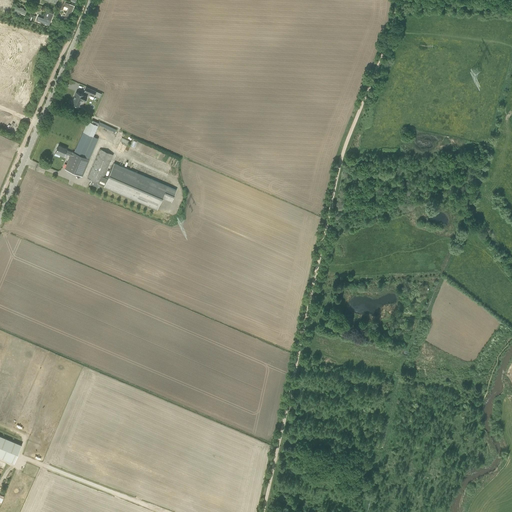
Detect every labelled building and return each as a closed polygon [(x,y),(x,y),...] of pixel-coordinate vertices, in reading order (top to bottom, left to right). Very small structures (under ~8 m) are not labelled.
[(65,15),(70,17),(75,5),(66,1),(64,6),(68,8),(65,15)] [(16,6),(13,13),(24,17),(27,10),(16,6)] [(46,11),(44,17),(38,16),(37,21),(50,25),(54,13),(46,11)] [(86,87),(84,91),(94,95),(96,91),(86,87)] [(83,95),(76,92),(71,103),(79,106),(78,105),(81,99),(85,100),(85,101),(87,97),(83,95)] [(93,149),(98,138),(83,132),(74,153),(72,152),(66,150),(67,149),(58,145),(55,153),(63,156),(65,153),(70,156),(65,169),(82,176),(89,160),(84,157),(88,147),(93,149)] [(104,177),(113,155),(99,149),(87,178),(91,180),(89,184),(99,188),(100,185),(104,186),(103,187),(157,210),(162,198),(171,202),(176,190),(114,163),(107,178),(104,177)] [(22,445),(0,436),(0,457),(14,464),(22,445)]
